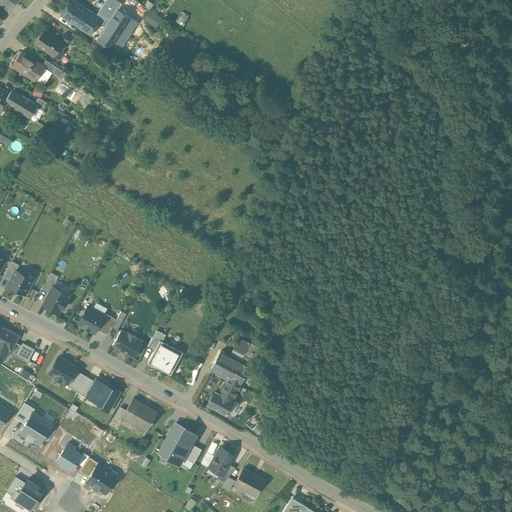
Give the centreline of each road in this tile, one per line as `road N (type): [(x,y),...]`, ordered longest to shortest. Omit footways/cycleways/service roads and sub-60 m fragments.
road 1 (unknown): [(411,511),(380,488),(381,453),(445,340),(488,175),(483,99),(456,0)]
road 2 (residential): [(0,301),(369,511)]
